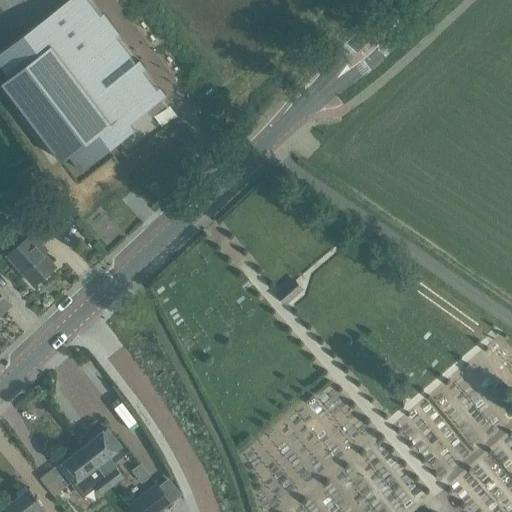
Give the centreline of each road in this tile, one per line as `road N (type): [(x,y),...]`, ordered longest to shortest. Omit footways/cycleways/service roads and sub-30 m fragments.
road 1 (secondary): [(85,312),(420,0)]
road 2 (residential): [(209,511),(183,442),(85,312)]
road 3 (unknown): [(226,181),(166,89),(90,0)]
